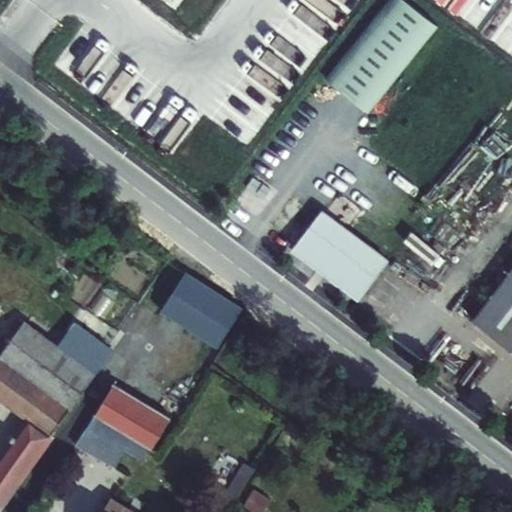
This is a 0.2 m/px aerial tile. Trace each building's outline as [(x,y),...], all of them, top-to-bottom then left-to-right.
[(440,24),(409,0),(388,0),(328,76),(371,112),(440,24)] [(283,36),(305,56),(327,31),(305,12),(283,36)] [(225,117),(244,131),(262,107),(243,93),(225,117)] [(294,248),(361,298),(391,258),(324,208),(294,248)] [(210,258),(196,250),(161,304),(222,340),(245,299),(201,272),(210,258)] [(511,267),(475,315),(511,343),(511,267)] [(0,500),(108,342),(69,315),(52,340),(20,319),(0,348),(0,396),(20,410),(0,438),(0,500)] [(152,445),(171,414),(114,379),(95,409),(147,442),(152,445)] [(147,442),(95,409),(75,440),(113,459),(118,450),(135,461),(147,442)] [(252,472),(242,466),(221,502),(230,507),(252,472)] [(268,511),(278,495),(259,483),(250,502),(265,511),(268,511)] [(139,511),(111,495),(100,511),(139,511)]
